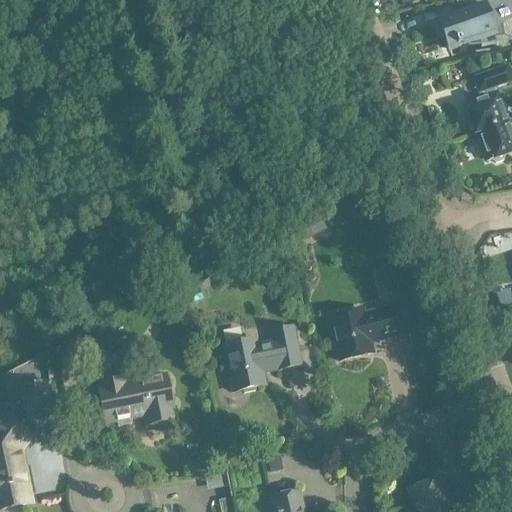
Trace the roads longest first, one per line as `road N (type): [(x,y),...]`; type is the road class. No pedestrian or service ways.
road 1 (residential): [(441,220),(361,0)]
road 2 (residential): [(358,511),(357,474),(374,441),(506,395)]
road 3 (residential): [(506,395),(441,220)]
